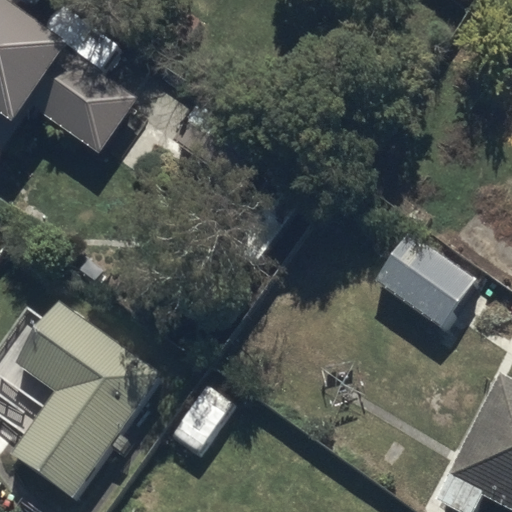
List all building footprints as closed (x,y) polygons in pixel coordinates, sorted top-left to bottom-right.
[(79,0),(109,21),(124,0),(79,0)] [(76,67),(0,13),(0,174),(40,118),(107,166),(143,115),(76,67)] [(176,148),(243,195),(272,155),(205,108),(176,148)] [(381,291),(452,342),(486,294),(415,243),(381,291)] [(166,386),(67,316),(26,373),(65,401),(17,468),(77,511),(125,444),(166,386)] [(511,511),(511,390),(507,388),(456,490),(501,511),(511,511)]
